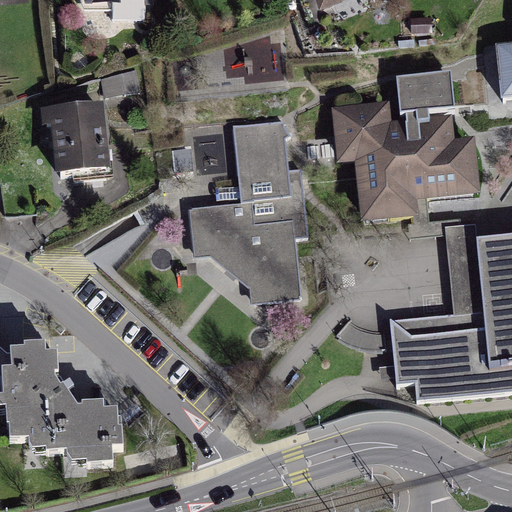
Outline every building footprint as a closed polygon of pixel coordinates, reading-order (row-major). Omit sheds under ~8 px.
[(81,0),(89,20),(141,0),(81,0)] [(511,50),(496,53),(502,105),(511,104),(511,50)] [(358,167),(363,227),(420,222),(418,205),(481,199),(476,144),(456,146),(453,123),(392,128),(391,108),(334,113),(339,169),(358,167)] [(58,183),(114,179),(109,115),(54,119),(58,183)] [(196,262),(211,261),(252,295),(253,307),(301,303),(297,243),(308,242),(303,175),(288,176),(285,128),(236,132),(242,210),(192,214),(196,262)] [(511,244),(479,248),(485,320),(393,328),(399,394),(419,392),(420,407),(511,398),(511,244)] [(84,410),(84,417),(49,380),(60,379),(59,358),(48,358),(48,353),(13,354),(14,374),(3,374),(5,413),(10,413),(12,446),(35,445),(35,456),(74,455),(74,470),(115,469),(115,453),(123,452),(121,416),(107,416),(107,409),(84,410)]
